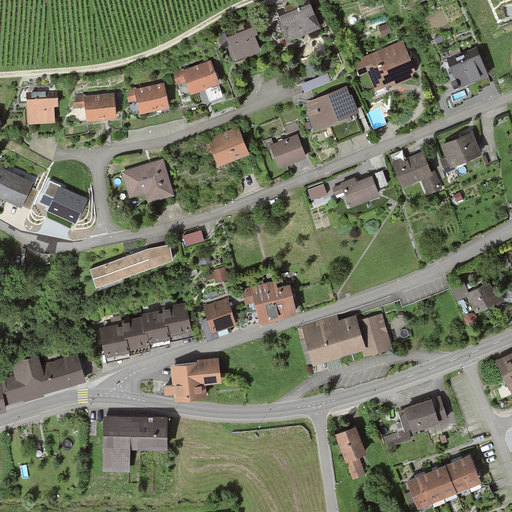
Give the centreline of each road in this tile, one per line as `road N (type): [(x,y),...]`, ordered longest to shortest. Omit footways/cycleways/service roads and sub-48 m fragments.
road 1 (unclassified): [(115,397),(125,375),(392,289),(511,228)]
road 2 (residential): [(511,95),(246,202),(108,240)]
road 3 (residential): [(108,240),(96,160),(296,91)]
road 4 (track): [(0,74),(111,64),(163,48),(251,0)]
road 5 (tertiary): [(115,397),(242,413),(320,404)]
road 6 (tertiary): [(320,404),(511,335)]
